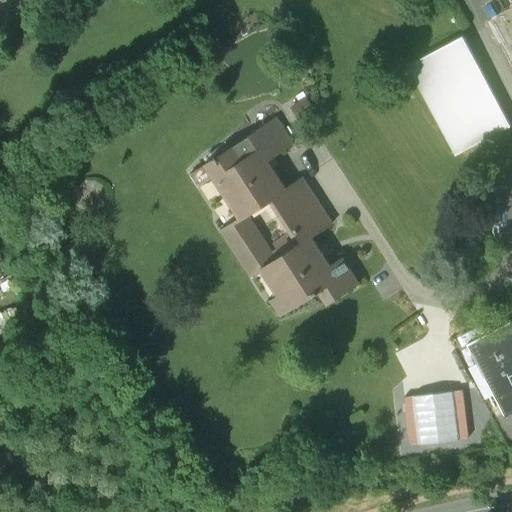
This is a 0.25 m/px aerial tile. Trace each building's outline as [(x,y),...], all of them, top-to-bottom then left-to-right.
[(511,123),(467,32),(411,60),(457,152),(511,124),(511,123)] [(305,97),(291,108),(298,117),(312,106),(305,97)] [(260,149),(244,159),(235,145),(216,158),(218,161),(220,160),(224,167),(218,171),(231,192),(226,195),(240,217),(241,218),(275,196),(288,187),(270,159),(294,144),(277,118),(251,135),(260,149)] [(300,179),(288,187),(275,196),(305,242),(314,236),(330,225),(300,179)] [(275,196),(241,218),(240,217),(221,229),(252,277),(269,266),(268,266),(268,265),(305,242),(275,196)] [(305,242),(268,265),(268,266),(269,266),(286,293),(290,290),(299,303),(339,278),(347,291),(361,282),(344,256),(332,264),(314,236),(305,242)] [(511,320),(467,344),(505,416),(511,412),(511,320)]
